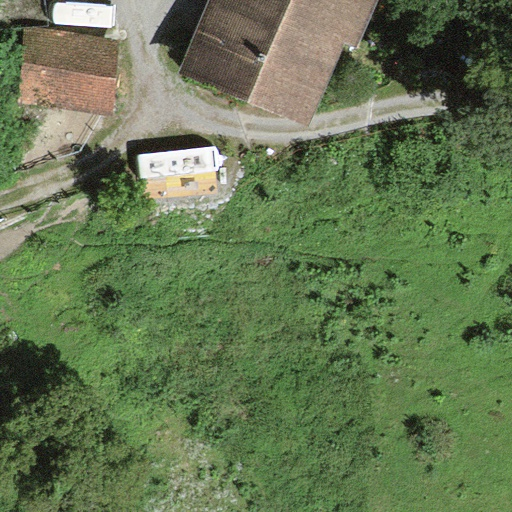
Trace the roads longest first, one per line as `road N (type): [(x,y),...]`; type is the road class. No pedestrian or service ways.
road 1 (track): [(151,141),(511,95)]
road 2 (track): [(125,0),(151,141),(0,195)]
